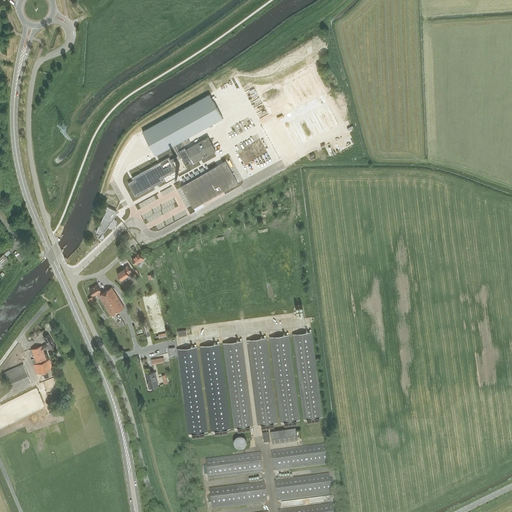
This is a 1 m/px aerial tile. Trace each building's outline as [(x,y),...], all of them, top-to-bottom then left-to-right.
[(294,149),(340,127),(314,71),(283,85),(295,111),(266,125),(265,117),(264,115),(242,126),(250,143),(262,138),(266,148),(266,144),(268,145),(272,143),(273,149),(280,148),(281,151),(279,152),(284,154),(286,153),(286,151),(284,150),(284,148),(288,147),(291,139),(293,138),(294,141),(293,144),(289,146),(294,148),(294,149)] [(259,92),(239,102),(244,112),(264,103),(259,92)] [(133,180),(128,183),(135,197),(165,181),(163,178),(176,171),(172,163),(182,157),(185,161),(191,158),(193,162),(216,150),(209,137),(187,149),(185,145),(190,142),(188,137),(223,118),(210,95),(143,131),(145,135),(155,152),(156,155),(173,146),(178,156),(170,160),(169,157),(132,177),(133,180)] [(243,113),(235,117),(238,122),(246,117),(243,113)] [(353,134),(326,147),(331,157),(358,144),(353,134)] [(269,163),(266,164),(267,166),(274,163),(269,152),(265,155),(269,163)] [(182,185),(194,207),(238,183),(226,161),(199,175),(182,185)] [(149,231),(163,224),(152,201),(137,208),(149,231)] [(106,211),(96,232),(99,233),(98,236),(99,237),(101,238),(102,238),(103,237),(103,236),(103,235),(102,235),(108,226),(109,227),(110,227),(111,228),(112,227),(113,227),(114,227),(115,226),(115,225),(116,224),(116,223),(116,222),(116,221),(115,221),(115,220),(114,220),(114,219),(117,215),(116,215),(114,214),(116,211),(107,206),(105,210),(106,211)] [(124,241),(130,238),(127,233),(121,236),(124,241)] [(139,253),(131,259),(137,266),(141,263),(140,262),(144,259),(139,253)] [(4,254),(0,257),(0,266),(8,259),(4,254)] [(129,273),(132,271),(128,266),(123,269),(124,270),(118,274),(122,280),(130,275),(129,273)] [(111,315),(124,307),(112,287),(102,293),(97,284),(90,289),(94,295),(96,294),(99,298),(100,297),(111,315)] [(323,417),(312,332),(292,334),(303,419),(307,419),(307,422),(320,421),(319,417),(323,417)] [(36,374),(53,368),(49,358),(46,359),(43,350),(47,347),(49,349),(55,345),(48,334),(43,337),(46,343),(41,346),(41,345),(32,349),(35,358),(31,359),(36,374)] [(300,420),(289,335),(269,337),(280,422),(284,422),(285,425),(297,424),(297,420),(300,420)] [(277,423),(266,338),(247,340),(258,425),(261,425),(262,428),(274,427),(274,423),(277,423)] [(254,426),(243,341),(223,343),(234,428),(238,428),(238,431),(250,430),(250,426),(254,426)] [(231,429),(220,343),(200,346),(211,431),(215,431),(215,434),(228,433),(227,429),(231,429)] [(208,432),(197,347),(177,349),(188,434),(192,434),(192,437),(205,435),(204,432),(208,432)] [(31,382),(23,364),(4,372),(12,390),(31,382)] [(149,388),(158,386),(154,372),(145,374),(149,388)] [(298,440),(296,428),(271,431),(273,444),(298,440)] [(262,432),(264,442),(270,441),(269,431),(262,432)] [(236,437),(235,438),(235,439),(234,440),(234,441),(234,442),(234,443),(234,445),(235,446),(235,447),(236,448),(237,448),(239,449),(240,449),(241,449),(242,449),(244,448),(245,447),(246,446),(246,445),(247,444),(247,443),(247,442),(247,440),(246,439),(246,438),(245,437),(244,436),(242,436),(241,436),(240,435),(239,436),(237,436),(236,437)] [(325,444),(271,451),(274,471),(327,464),(327,459),(330,459),(329,449),(325,449),(325,444)] [(207,465),(203,466),(204,475),(208,474),(209,479),(264,472),(261,453),(207,460),(207,465)] [(329,474),(275,481),(278,501),(331,494),(331,489),(334,488),(332,478),(329,479),(329,474)] [(211,496),(207,496),(208,503),(212,502),(213,509),(268,502),(265,482),(211,489),(211,496)]
